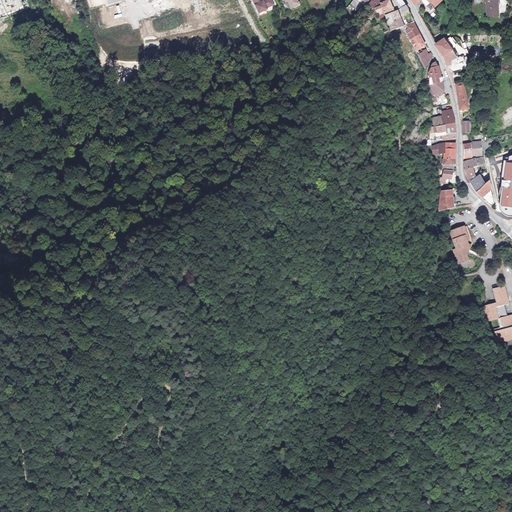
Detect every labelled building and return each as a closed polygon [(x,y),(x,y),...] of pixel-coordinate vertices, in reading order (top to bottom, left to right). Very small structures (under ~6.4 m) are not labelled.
[(262,0),(252,0),(260,15),(268,11),(267,10),(274,6),(271,0),(267,0),(263,2),(262,0)] [(284,0),(286,3),(288,2),(292,9),(299,5),(296,0),(284,0)] [(368,0),(359,0),(359,1),(358,0),(355,0),(351,6),(360,13),(365,7),(365,5),(366,3),(368,0)] [(370,11),(371,11),(387,2),(387,1),(385,0),(371,0),(365,7),(370,11)] [(437,0),(434,4),(437,8),(447,0),(437,0)] [(483,0),(484,3),(486,3),(487,18),(498,18),(497,8),(495,8),(494,0),(483,0)] [(387,2),(371,11),(375,19),(377,23),(381,21),(379,17),(391,11),(387,2)] [(404,4),(398,8),(402,13),(407,9),(405,4),(404,4)] [(434,8),(427,11),(431,18),(437,14),(434,8)] [(388,27),(399,22),(393,12),(383,18),(386,23),(388,27)] [(399,29),(402,28),(399,22),(388,27),(390,32),(391,33),(392,32),(399,29)] [(413,22),(405,26),(406,31),(410,40),(420,35),(413,22)] [(399,29),(392,32),(395,38),(401,34),(399,29)] [(426,45),(420,35),(410,40),(425,70),(433,57),(431,52),(426,56),(424,50),(419,53),(417,49),(426,45)] [(447,38),(436,44),(446,57),(449,67),(455,67),(455,60),(461,59),(457,51),(447,38)] [(431,84),(442,81),(438,67),(436,61),(432,63),(430,67),(429,71),(431,84)] [(460,84),(455,85),(460,114),(468,113),(467,109),(469,108),(465,85),(467,85),(466,79),(459,80),(460,84)] [(442,81),(431,84),(431,94),(433,99),(436,98),(436,96),(442,94),(441,91),(443,91),(444,91),(442,81)] [(453,118),(451,109),(441,110),(442,116),(432,118),(433,126),(444,124),(454,123),(453,118)] [(454,123),(444,124),(445,133),(455,133),(454,123)] [(445,133),(444,124),(433,126),(429,126),(430,134),(437,133),(445,133)] [(445,143),(445,144),(444,155),(442,155),(442,158),(455,158),(455,143),(445,143)] [(482,143),(475,143),(476,157),(484,156),(482,143)] [(471,144),(463,145),(464,157),(472,156),(471,144)] [(501,180),(498,200),(501,213),(502,215),(504,216),(507,217),(510,217),(511,216),(511,155),(504,158),(501,180)] [(455,158),(442,158),(442,167),(439,167),(439,170),(446,171),(456,173),(452,163),(455,163),(455,158)] [(464,161),(466,167),(473,166),(480,166),(479,159),(476,160),(476,159),(464,161)] [(473,166),(466,167),(468,180),(472,178),(474,177),(475,176),(473,166)] [(456,173),(446,171),(444,179),(442,179),(440,184),(447,185),(448,181),(454,181),(456,173)] [(479,176),(470,182),(475,191),(483,185),(479,176)] [(483,185),(475,191),(480,197),(481,197),(492,206),(494,204),(488,181),(483,185)] [(452,190),(440,192),(438,210),(457,206),(456,202),(455,197),(452,197),(452,190)] [(460,229),(450,232),(456,249),(453,250),(455,254),(458,264),(469,261),(467,256),(465,253),(466,253),(467,251),(468,250),(469,250),(471,247),(469,246),(470,244),(469,240),(471,240),(469,233),(467,234),(466,230),(465,227),(460,229)] [(508,300),(506,293),(504,286),(493,289),(496,301),(497,304),(492,305),(491,302),(488,303),(489,306),(483,307),(487,322),(498,319),(500,328),(493,329),(497,344),(511,340),(511,317),(511,315),(507,316),(505,306),(509,304),(508,300)]
